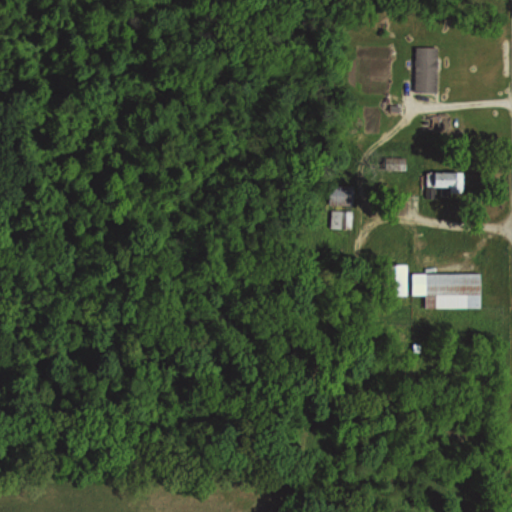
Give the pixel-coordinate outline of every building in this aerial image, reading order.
[(413,49),(438,50),(438,92),(412,91),(413,49)] [(388,158),(388,173),(408,173),(408,158),(388,158)] [(423,172),(462,173),(462,197),(423,197),(423,172)] [(326,204),(350,204),(350,186),(326,186),(326,204)] [(329,210),(327,231),(349,232),(350,212),(329,210)] [(380,260),(379,295),(406,296),(407,261),(380,260)] [(412,273),(412,296),(426,296),(426,309),(479,309),(479,272),(412,273)]
